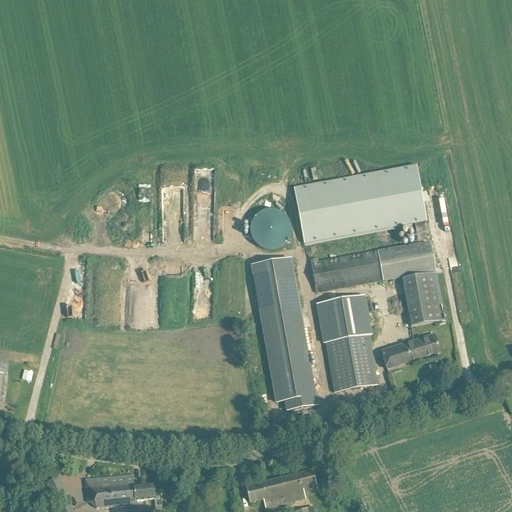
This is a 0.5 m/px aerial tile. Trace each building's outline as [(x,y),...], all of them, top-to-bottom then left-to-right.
[(294,188),(305,244),(416,225),(428,223),(417,166),(294,188)] [(311,265),(317,295),(402,280),(437,274),(428,223),(416,225),(419,244),(311,265)] [(290,260),(253,266),(277,404),(286,402),(288,412),(317,407),(290,260)] [(402,280),(411,328),(446,322),(437,274),(402,280)] [(366,296),(318,305),(333,384),(335,394),(378,386),(376,376),(369,338),(373,337),(366,296)] [(382,352),(384,361),(387,370),(440,353),(435,338),(425,342),(424,339),(382,352)] [(0,459),(0,473),(11,467),(4,457),(0,459)] [(250,504),(262,501),(264,501),(267,510),(307,500),(305,494),(318,491),(315,481),(313,471),(246,488),(250,504)] [(87,503),(93,503),(96,510),(136,506),(136,502),(155,500),(156,507),(161,506),(162,507),(161,494),(155,495),(154,483),(134,485),(133,476),(85,480),(87,503)] [(72,511),(67,500),(57,505),(59,511),(72,511)]
